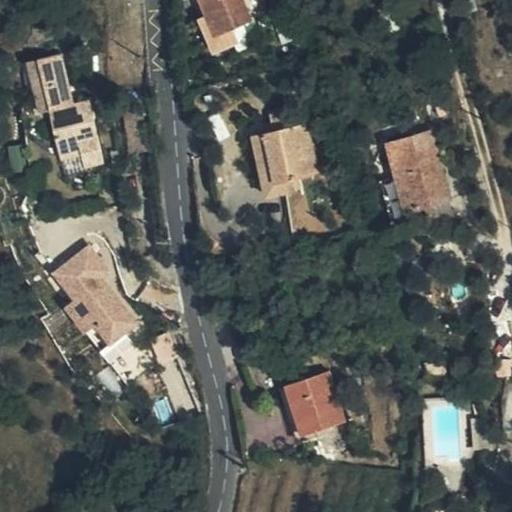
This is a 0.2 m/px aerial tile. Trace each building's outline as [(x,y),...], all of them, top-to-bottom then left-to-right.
[(250,18),(242,0),(201,0),(216,33),(250,18)] [(384,0),(388,19),(399,17),(395,0),(384,0)] [(7,55),(10,63),(33,63),(29,48),(7,55)] [(0,57),(0,63),(10,63),(7,55),(0,57)] [(0,63),(0,88),(8,114),(24,110),(10,63),(0,63)] [(10,63),(24,110),(39,159),(60,152),(64,168),(82,162),(63,100),(46,105),(33,63),(10,63)] [(248,91),(255,113),(274,106),(265,86),(248,91)] [(274,106),(255,113),(234,120),(251,170),(281,160),(305,152),(288,101),(274,106)] [(128,146),(118,109),(103,112),(111,151),(128,146)] [(434,134),(408,141),(393,144),(407,212),(435,207),(449,202),(434,134)] [(281,160),(251,170),(254,182),(286,172),(281,160)] [(91,241),(58,265),(79,295),(70,301),(105,351),(148,321),(91,241)] [(234,333),(251,328),(244,297),(225,301),(234,333)] [(291,380),(301,433),(346,423),(334,370),(291,380)] [(491,451),(492,419),(477,419),(475,450),(491,451)]
